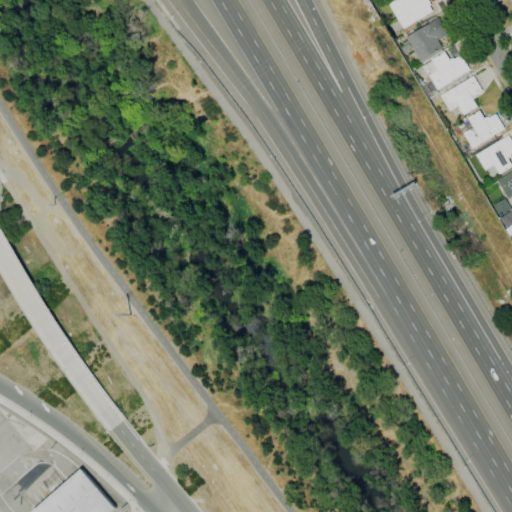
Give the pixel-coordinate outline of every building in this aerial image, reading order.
[(403,29),(388,3),(393,0),(429,0),(433,11),(403,29)] [(421,61),(406,37),(439,17),(449,34),(439,40),(443,47),(421,61)] [(404,53),(401,48),(409,43),(412,48),(404,53)] [(437,90),(428,75),(427,76),(422,67),(432,61),(432,60),(445,52),(450,60),(453,58),(454,59),(461,55),(470,71),(437,90)] [(464,115),(459,106),(449,111),(440,96),(474,76),(482,91),(476,95),(477,97),(473,99),(478,107),(464,115)] [(472,148),(464,134),(473,128),(468,118),(480,110),(485,118),(488,116),(489,118),(496,114),(505,128),(472,148)] [(511,166),(491,179),(476,155),(509,135),(511,140),(511,153),(511,154),(511,156),(508,158),(511,164),(511,166)] [(511,196),(508,199),(497,181),(511,171),(511,196)] [(499,216),(493,206),(505,198),(511,209),(499,216)] [(511,238),(500,219),(511,211),(511,238)] [(112,511),(34,511),(83,470),(117,508),(112,511)]
